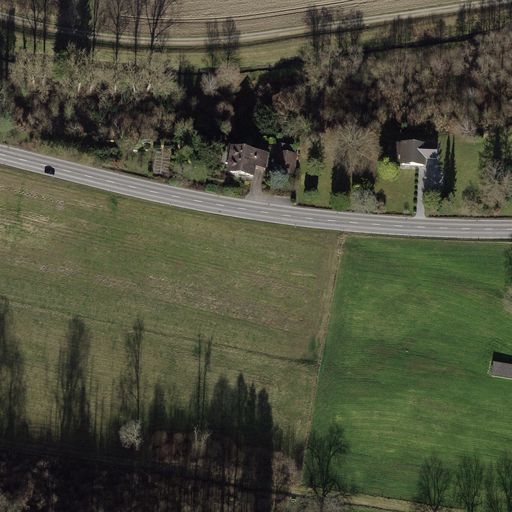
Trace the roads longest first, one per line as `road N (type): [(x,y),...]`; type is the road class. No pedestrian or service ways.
road 1 (tertiary): [(511,229),(302,218),(0,153)]
road 2 (track): [(496,0),(220,40),(95,36),(0,15)]
road 3 (track): [(0,443),(439,511)]
